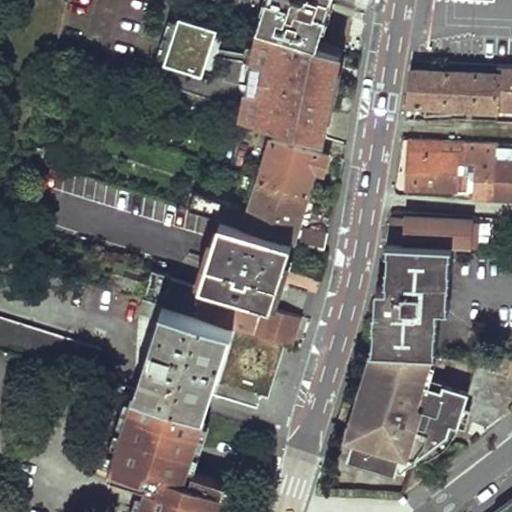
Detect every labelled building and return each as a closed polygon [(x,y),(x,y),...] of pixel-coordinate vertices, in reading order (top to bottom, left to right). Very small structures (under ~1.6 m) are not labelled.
[(331,0),(267,0),(261,23),(280,29),(321,43),(331,3),(331,0)] [(203,73),(218,27),(181,16),(166,61),(203,73)] [(337,85),(344,50),(321,43),(280,29),(274,47),(290,53),(273,104),(269,117),(327,136),(329,124),(330,109),(333,83),(337,85)] [(409,103),(511,110),(511,65),(498,65),(497,73),(415,69),(409,103)] [(321,171),(327,156),(277,139),(263,179),(306,192),(314,169),(321,171)] [(409,143),(407,187),(455,188),(456,161),(465,161),(465,139),(456,139),(456,145),(409,143)] [(465,139),(465,161),(477,162),(475,196),(492,197),(493,151),(493,141),(465,139)] [(511,152),(493,151),(492,197),(511,197),(511,152)] [(290,241),(306,192),(263,179),(257,177),(243,219),(239,218),(236,224),(290,241)] [(209,216),(213,202),(194,196),(190,209),(207,215),(209,216)] [(405,239),(470,242),(472,221),(406,217),(405,239)] [(291,242),(290,241),(236,224),(219,219),(201,272),(197,283),(270,306),(274,294),(291,242)] [(323,252),(327,233),(303,226),(296,243),(323,252)] [(377,287),(374,349),(382,349),(426,350),(427,305),(447,305),(453,244),(388,241),(386,288),(377,287)] [(291,345),(300,316),(270,306),(197,283),(181,279),(178,291),(202,301),(197,316),(232,327),(291,345)] [(208,404),(232,327),(197,316),(162,306),(138,298),(134,312),(158,320),(139,381),(136,390),(205,412),(208,404)] [(0,346),(92,377),(101,349),(0,316),(0,346)] [(426,350),(382,349),(376,368),(364,407),(361,416),(353,442),(348,458),(396,473),(400,462),(412,466),(451,439),(457,417),(465,419),(471,402),(475,387),(440,376),(428,372),(430,360),(433,350),(426,350)] [(443,365),(430,360),(428,372),(440,376),(443,365)] [(359,396),(364,407),(376,368),(366,373),(359,396)] [(204,511),(215,481),(192,474),(188,487),(183,486),(188,467),(191,460),(194,450),(201,426),(204,414),(205,412),(136,390),(132,403),(124,428),(121,437),(119,444),(109,475),(147,487),(143,500),(139,511),(138,511),(204,511)] [(124,428),(132,403),(126,401),(118,426),(124,428)] [(479,405),(471,402),(465,419),(474,422),(479,405)] [(347,432),(353,442),(361,416),(350,422),(347,432)] [(208,428),(201,426),(194,450),(200,452),(208,428)] [(119,444),(121,437),(115,435),(112,443),(119,444)] [(225,484),(215,481),(204,511),(216,511),(221,496),(225,484)] [(225,484),(221,496),(228,499),(231,487),(225,484)] [(511,511),(511,498),(493,511),(511,511)]
